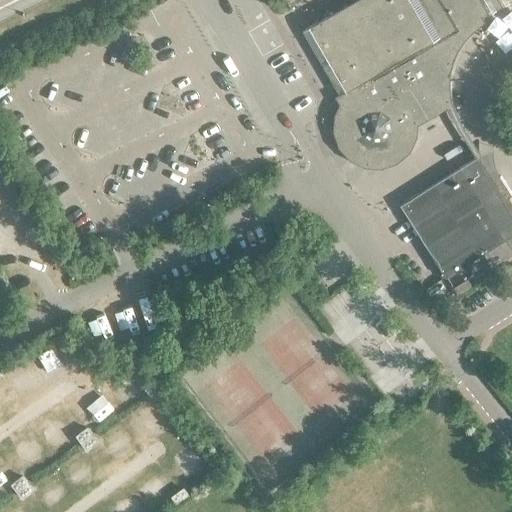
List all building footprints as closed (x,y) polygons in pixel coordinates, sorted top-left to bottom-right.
[(511,0),(353,0),(303,29),(347,103),(341,116),(340,130),(344,144),(354,154),(367,161),(381,162),(395,157),(405,148),(412,135),(413,121),(446,102),(444,87),(445,73),(448,60),(453,47),(461,36),(471,26),(483,17),(511,0)] [(446,275),(511,233),(511,212),(504,199),(511,194),(511,193),(503,179),(494,185),(476,156),(401,204),(446,275)] [(157,334),(143,340),(147,350),(161,343),(157,334)] [(88,356),(74,350),(70,359),(85,365),(88,356)] [(160,395),(151,382),(143,388),(153,400),(160,395)] [(98,441),(87,426),(74,435),(85,450),(98,441)] [(33,489),(22,474),(10,484),(21,498),(33,489)] [(184,486),(171,495),(177,503),(190,494),(184,486)]
